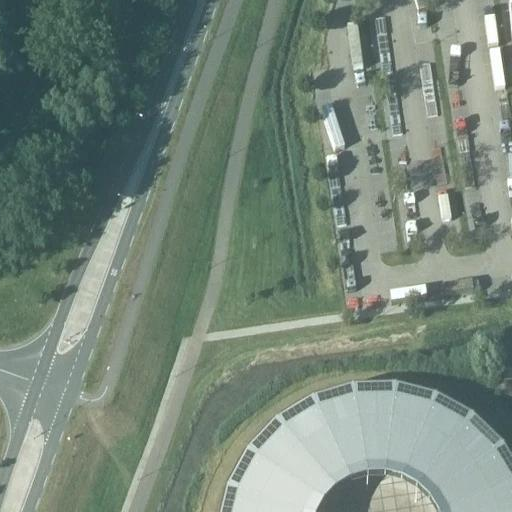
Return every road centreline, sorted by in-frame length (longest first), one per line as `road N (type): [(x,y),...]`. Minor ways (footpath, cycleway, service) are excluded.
road 1 (tertiary): [(70,395),(212,0)]
road 2 (tertiary): [(192,0),(37,383)]
road 3 (track): [(211,511),(255,436),(336,387),(396,384),(461,406),(511,436)]
road 4 (tertiary): [(29,511),(70,395)]
